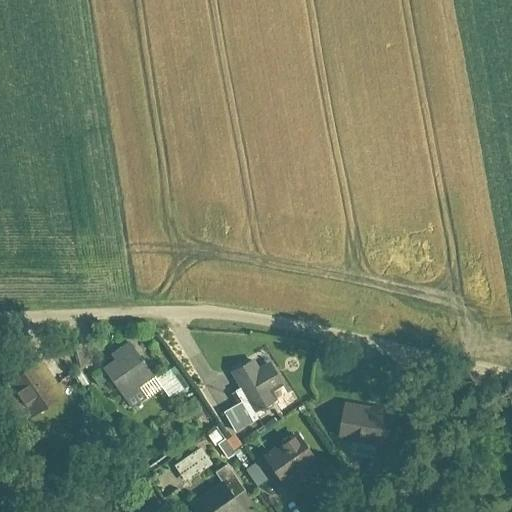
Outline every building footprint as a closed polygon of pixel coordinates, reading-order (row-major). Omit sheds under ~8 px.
[(127,339),(99,360),(125,395),(153,374),(127,339)] [(257,356),(234,369),(256,409),(277,397),(271,387),(284,380),(274,361),(263,367),(257,356)] [(12,376),(36,412),(63,393),(39,358),(12,376)] [(243,399),(227,408),(238,428),(255,419),(243,399)] [(345,406),(338,440),(384,448),(390,414),(345,406)] [(285,490),(323,466),(300,432),(262,456),(285,490)] [(203,446),(177,462),(187,479),(213,463),(203,446)] [(0,462),(0,496),(22,482),(6,458),(0,462)] [(245,511),(229,484),(185,511),(245,511)] [(142,511),(133,496),(107,511),(142,511)]
